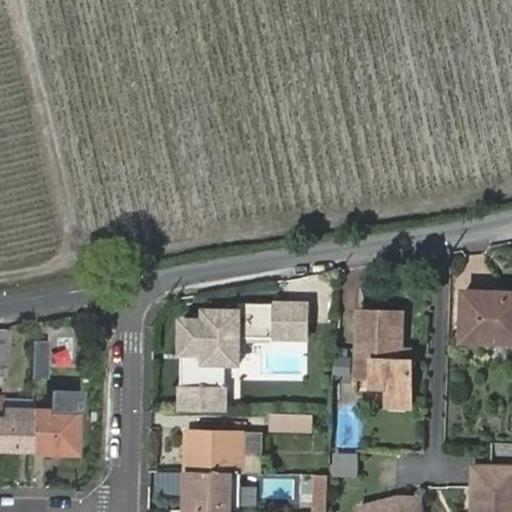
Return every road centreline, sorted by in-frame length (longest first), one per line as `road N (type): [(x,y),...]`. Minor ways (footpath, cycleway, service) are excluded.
road 1 (track): [(73,248),(116,255),(511,186)]
road 2 (unclassified): [(136,291),(511,216)]
road 3 (track): [(0,279),(58,268),(73,248),(17,0)]
road 4 (residential): [(125,511),(136,291)]
road 5 (unclassified): [(0,305),(136,291)]
